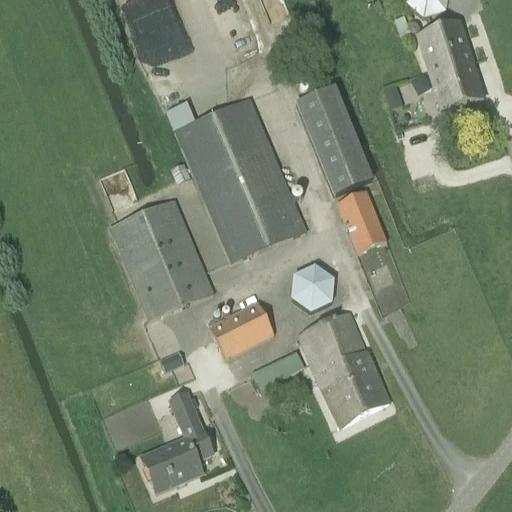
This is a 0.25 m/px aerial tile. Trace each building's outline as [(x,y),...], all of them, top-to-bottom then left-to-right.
[(440,117),(482,104),(458,28),(416,41),(440,117)] [(369,186),(332,93),(294,109),(332,201),(369,186)] [(399,103),(388,107),(392,116),(402,112),(399,103)] [(229,268),(304,236),(248,105),(173,137),(229,268)] [(177,188),(191,182),(184,168),(171,174),(177,188)] [(355,259),(385,247),(364,197),(335,209),(355,259)] [(148,327),(212,299),(172,206),(108,234),(148,327)] [(314,271),(292,281),(290,305),(310,319),(331,309),(333,285),(314,271)] [(224,365),(272,340),(256,308),(207,332),(224,365)] [(340,432),(387,406),(349,317),(298,341),(319,392),(340,432)] [(183,369),(178,356),(159,365),(164,377),(183,369)] [(302,372),(294,357),(251,379),(259,394),(302,372)] [(195,467),(211,460),(185,400),(168,407),(184,445),(140,464),(155,499),(200,480),(195,467)]
